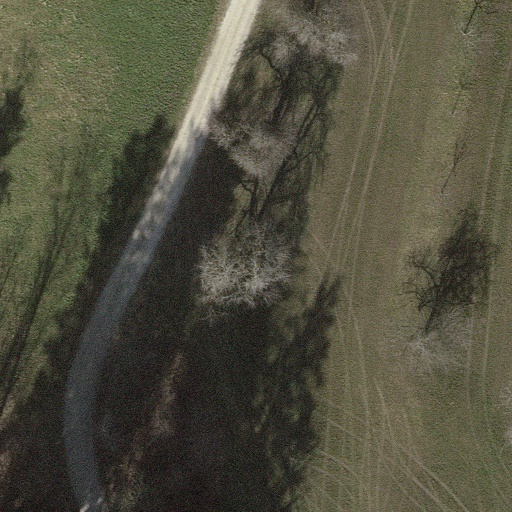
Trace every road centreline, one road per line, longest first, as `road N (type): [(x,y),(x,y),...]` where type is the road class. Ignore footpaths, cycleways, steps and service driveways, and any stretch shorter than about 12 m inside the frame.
road 1 (track): [(246,0),(203,116),(86,374)]
road 2 (track): [(86,374),(79,439),(97,511)]
